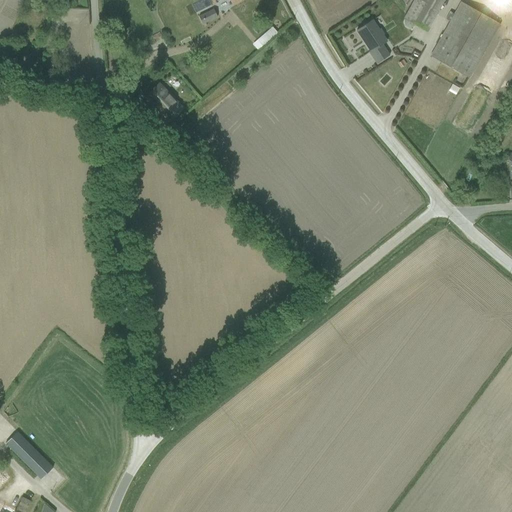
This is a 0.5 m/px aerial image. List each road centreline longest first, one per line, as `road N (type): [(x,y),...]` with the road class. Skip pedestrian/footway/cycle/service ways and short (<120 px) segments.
road 1 (residential): [(93,0),(138,451)]
road 2 (track): [(324,296),(130,119),(105,120),(0,87)]
road 3 (residential): [(138,451),(425,216),(445,211)]
road 4 (residential): [(295,0),(340,83),(445,211)]
